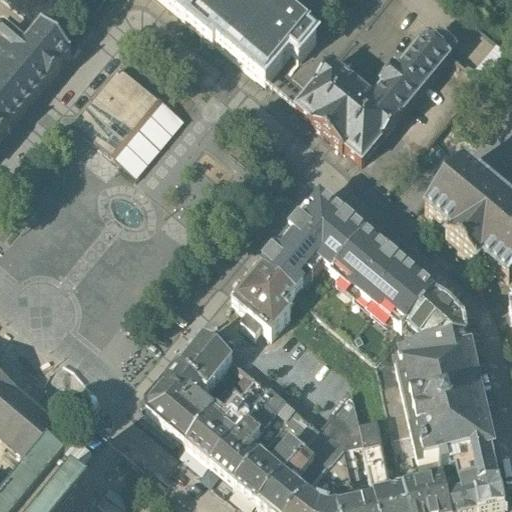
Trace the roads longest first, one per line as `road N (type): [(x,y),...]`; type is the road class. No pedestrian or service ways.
road 1 (residential): [(326,177),(153,32),(135,26),(117,36),(0,178)]
road 2 (residential): [(326,177),(477,312),(511,433)]
road 3 (residential): [(115,427),(326,177)]
